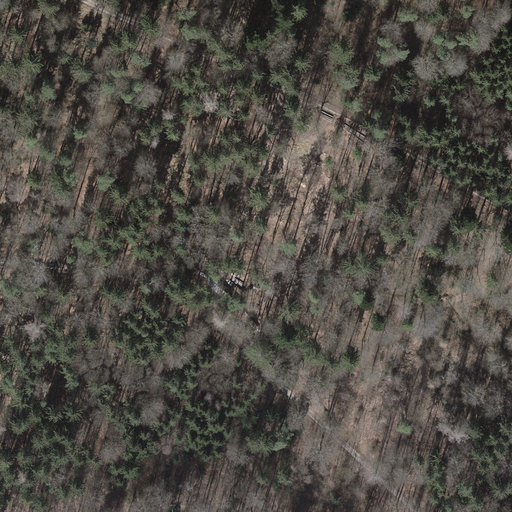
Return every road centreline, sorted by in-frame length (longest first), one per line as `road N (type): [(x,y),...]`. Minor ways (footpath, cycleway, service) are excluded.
road 1 (track): [(416,511),(235,333),(174,291),(126,272),(0,261)]
road 2 (track): [(86,0),(282,87),(511,211)]
